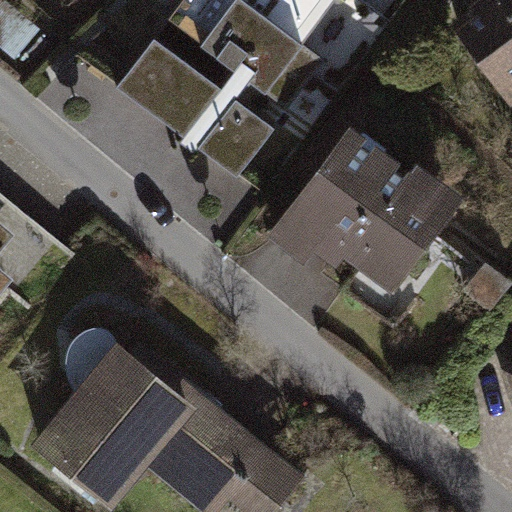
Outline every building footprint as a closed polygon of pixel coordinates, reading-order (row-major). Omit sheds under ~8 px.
[(355,0),(191,0),(130,84),(238,162),(355,0)] [(511,95),(511,0),(478,0),(448,21),(504,101),(511,95)] [(465,195),(352,117),(265,236),(304,264),(315,251),(340,267),(345,260),(391,291),(465,195)] [(0,301),(47,249),(0,207),(0,301)] [(274,511),(310,470),(141,326),(47,436),(119,497),(149,461),(209,511),(274,511)]
